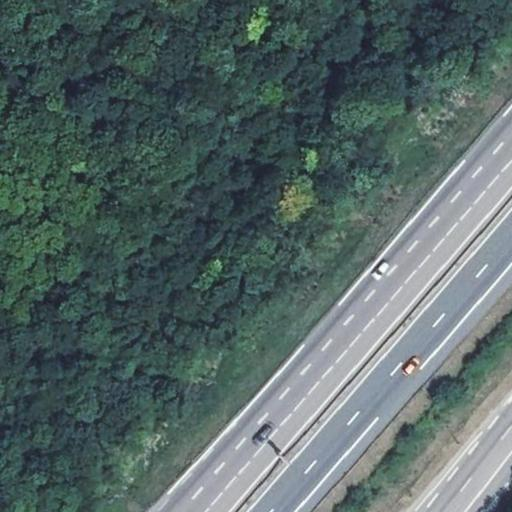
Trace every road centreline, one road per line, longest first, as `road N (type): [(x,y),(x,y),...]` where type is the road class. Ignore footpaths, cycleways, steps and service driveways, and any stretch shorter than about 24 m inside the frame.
road 1 (motorway): [(511,159),(211,511)]
road 2 (motorway): [(274,511),(511,237)]
